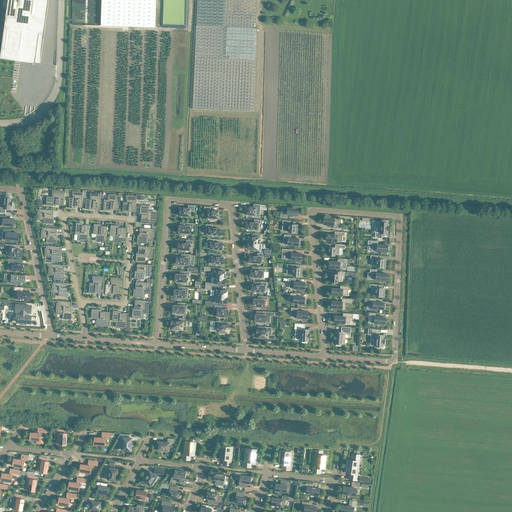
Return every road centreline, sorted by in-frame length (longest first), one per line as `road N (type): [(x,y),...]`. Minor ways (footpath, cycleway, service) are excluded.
road 1 (track): [(0,168),(511,205)]
road 2 (residential): [(324,356),(311,217),(400,217),(395,362)]
road 3 (residential): [(156,343),(167,199),(231,204),(245,350)]
road 4 (residential): [(79,301),(125,303),(132,218),(61,214)]
road 5 (residential): [(47,336),(21,190),(0,189)]
road 6 (unclassified): [(0,123),(48,107),(59,83),(62,0)]
road 7 (track): [(389,367),(379,441),(342,445),(335,465)]
